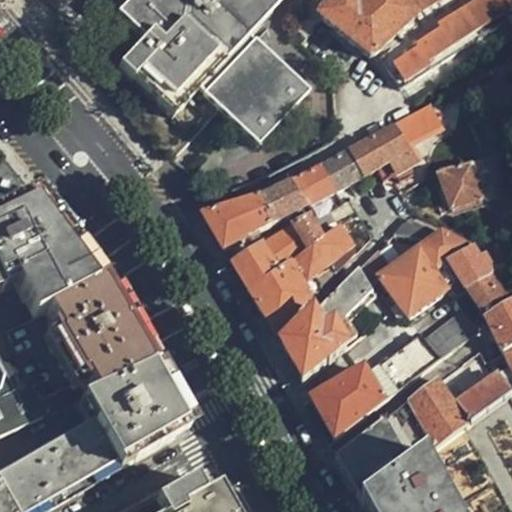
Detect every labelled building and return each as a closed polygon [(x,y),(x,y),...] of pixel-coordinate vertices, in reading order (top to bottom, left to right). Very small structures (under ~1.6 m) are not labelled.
[(124,0),(115,10),(139,37),(116,63),(174,120),(200,93),(207,99),(204,102),(260,152),(311,94),(257,42),(255,44),(250,40),(284,0),(124,0)] [(318,0),(323,3),(311,17),(321,25),(323,23),(370,63),(380,63),(402,94),(510,22),(511,26),(511,0),(359,0),(356,2),(353,0),(318,0)] [(351,155),(366,184),(379,176),(385,185),(392,182),(420,168),(418,166),(421,163),(413,148),(445,132),(435,115),(432,111),(351,155)] [(324,170),(341,197),(366,184),(351,155),(324,170)] [(495,162),(442,177),(454,214),(501,199),(500,177),(495,162)] [(307,213),(341,197),(324,170),(295,187),(307,213)] [(262,201),(276,230),(307,213),(295,187),(262,201)] [(91,271),(29,190),(0,205),(0,298),(17,290),(24,304),(91,271)] [(207,222),(226,256),(276,230),(262,201),(207,222)] [(253,299),(277,339),(339,276),(333,269),(338,264),(353,263),(357,258),(339,229),(330,214),(314,224),(323,241),(309,253),(283,274),(281,276),(279,278),(253,299)] [(296,232),(309,253),(323,241),(314,224),(312,222),(296,230),(296,232)] [(474,254),(410,223),(395,238),(423,247),(426,251),(381,284),(410,323),(451,294),(440,277),(474,254)] [(283,274),(309,253),(296,232),(268,250),(283,274)] [(235,271),(253,299),(279,278),(263,253),(235,271)] [(380,253),(360,273),(367,286),(391,269),(380,253)] [(440,277),(451,294),(464,286),(469,294),(490,283),(474,254),(440,277)] [(333,269),(339,276),(353,263),(338,264),(333,269)] [(33,321),(104,285),(91,271),(24,304),(33,321)] [(335,331),(333,332),(345,349),(357,339),(348,328),(375,301),(367,286),(360,273),(321,314),(335,331)] [(490,283),(469,294),(487,321),(510,307),(495,280),(490,283)] [(94,397),(150,365),(104,285),(33,321),(0,338),(0,342),(35,407),(83,381),(94,397)] [(487,321),(505,357),(511,352),(511,305),(510,307),(487,321)] [(426,344),(443,365),(481,337),(465,314),(426,344)] [(283,351),(304,390),(348,354),(345,349),(333,332),(329,335),(316,319),(283,351)] [(313,404),(338,445),(443,365),(426,344),(423,339),(368,380),(364,374),(313,404)] [(0,440),(43,422),(35,407),(0,342),(0,440)] [(0,511),(50,511),(173,441),(179,415),(150,365),(94,397),(79,405),(93,429),(0,482),(0,511)] [(473,429),(511,399),(511,385),(509,378),(507,381),(502,384),(499,381),(458,409),(473,429)] [(441,384),(410,409),(440,453),(473,429),(458,409),(441,384)] [(338,464),(363,510),(429,462),(440,453),(410,409),(345,458),(338,464)] [(456,511),(429,462),(363,510),(364,511),(456,511)] [(232,511),(222,495),(207,503),(195,481),(139,511),(232,511)]
